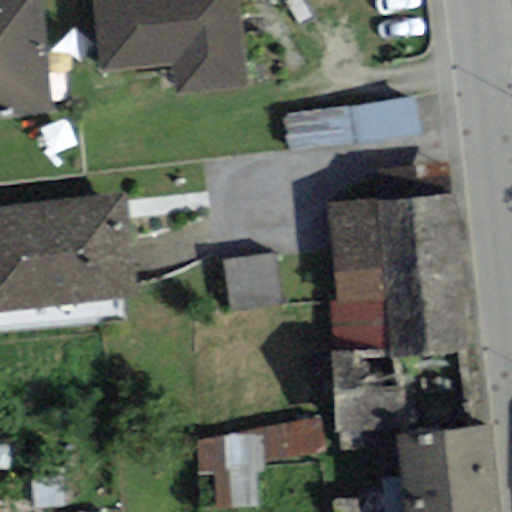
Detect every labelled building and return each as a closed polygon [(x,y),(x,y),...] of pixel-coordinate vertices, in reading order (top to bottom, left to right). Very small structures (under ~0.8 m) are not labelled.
[(0,0),(0,117),(51,113),(39,0),(0,0)] [(244,88),(233,0),(90,0),(100,76),(170,67),(174,97),(244,88)] [(288,152),(424,136),(420,101),(284,116),(288,152)] [(469,287),(456,193),(327,211),(340,305),(469,287)] [(0,311),(135,297),(125,196),(0,208),(0,311)] [(279,305),(273,256),(219,263),(226,312),(279,305)] [(478,351),(469,287),(340,305),(329,307),(337,367),(478,351)] [(485,426),(478,351),(337,367),(338,451),(398,439),(485,426)] [(321,455),(317,422),(195,443),(195,473),(215,474),(215,510),(256,507),(256,469),(321,455)] [(497,511),(485,426),(398,439),(408,511),(497,511)]
